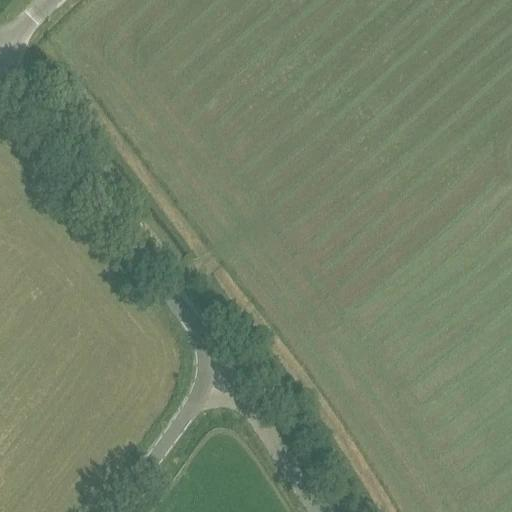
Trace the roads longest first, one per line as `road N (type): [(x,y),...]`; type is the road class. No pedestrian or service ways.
road 1 (unclassified): [(201,379),(198,341),(187,321),(0,70)]
road 2 (unclassified): [(315,511),(253,413),(201,379)]
road 3 (unclassified): [(115,511),(179,425),(201,379)]
